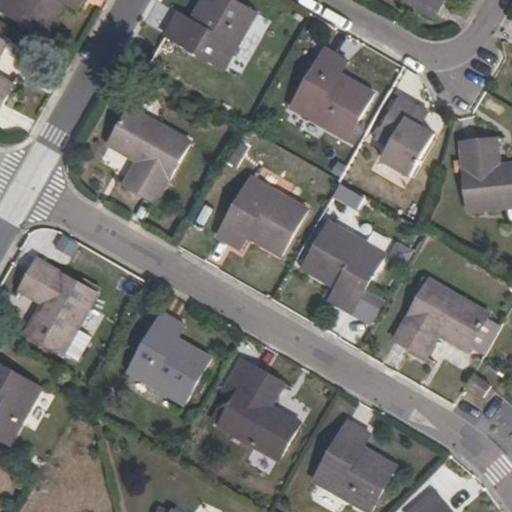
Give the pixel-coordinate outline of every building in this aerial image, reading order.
[(67,0),(4,0),(0,8),(0,9),(47,37),(68,0),(67,0)] [(186,27),(175,20),(165,36),(225,70),(259,13),(236,0),(202,0),(191,19),(186,27)] [(403,0),(436,19),(446,0),(403,0)] [(186,27),(191,19),(180,12),(175,20),(186,27)] [(0,76),(0,57),(8,43),(0,38),(0,109),(14,85),(0,76)] [(334,68),(341,56),(326,47),(290,108),(355,145),(366,126),(359,122),(377,92),(343,73),(334,68)] [(350,61),(341,56),(334,68),(343,73),(350,61)] [(394,92),(369,134),(378,139),(402,97),(394,92)] [(413,119),(420,107),(402,97),(378,139),(392,148),(384,162),(411,177),(437,134),(422,124),(413,119)] [(131,106),(108,146),(137,162),(124,185),(157,204),(193,142),(131,106)] [(430,112),(420,107),(413,119),(422,124),(430,112)] [(511,161),(502,162),(499,138),(460,142),(468,213),(511,208),(511,161)] [(216,237),(234,247),(241,235),(249,239),(282,258),(310,210),(252,176),(216,237)] [(359,212),(366,199),(342,186),(335,200),(359,212)] [(343,294),(337,306),(354,316),(388,254),(331,221),(302,270),(335,289),(343,294)] [(242,252),(249,239),(241,235),(234,247),(242,252)] [(25,333),(63,356),(67,349),(80,357),(94,335),(80,327),(100,293),(38,257),(19,291),(42,304),(25,333)] [(431,278),(395,340),(428,359),(441,338),(469,354),(493,314),(431,278)] [(343,294),(335,289),(328,302),(337,306),(343,294)] [(171,331),(176,320),(163,312),(128,372),(185,406),(214,357),(180,336),(171,331)] [(186,326),(176,320),(171,331),(180,336),(186,326)] [(242,356),(224,389),(234,395),(227,408),(218,425),(280,461),(302,422),(274,406),(287,383),(242,356)] [(0,438),(11,445),(44,388),(0,362),(0,438)] [(476,375),(468,388),(485,399),(492,386),(476,375)] [(221,405),(211,422),(218,425),(227,408),(221,405)] [(356,440),(362,428),(349,420),(314,480),(368,511),(371,511),(398,466),(365,445),(356,440)] [(372,434),(362,428),(356,440),(365,445),(372,434)] [(450,511),(443,503),(432,511),(450,511)]
